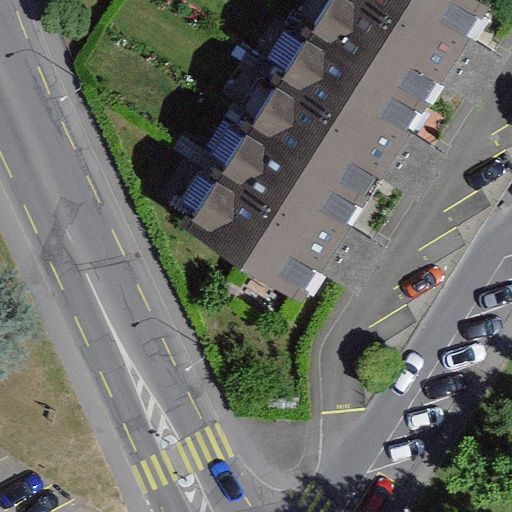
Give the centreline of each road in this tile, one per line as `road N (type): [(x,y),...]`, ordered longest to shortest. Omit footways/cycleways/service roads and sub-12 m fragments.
road 1 (tertiary): [(0,62),(209,511)]
road 2 (residential): [(324,511),(493,245),(511,231)]
